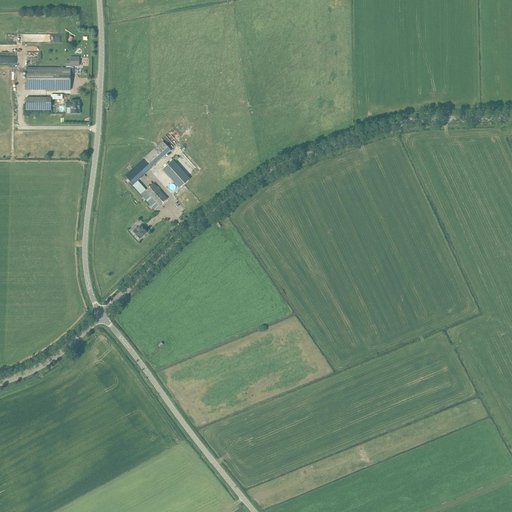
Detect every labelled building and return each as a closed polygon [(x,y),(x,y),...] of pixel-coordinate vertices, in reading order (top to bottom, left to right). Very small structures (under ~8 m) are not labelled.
[(66,61),(66,66),(66,67),(26,67),(26,90),(70,90),(70,67),(73,67),(73,66),(79,66),(79,57),(70,57),(70,61),(66,61)] [(26,110),(46,110),(51,110),(51,98),(46,98),(26,98),(26,110)] [(65,102),(65,107),(70,107),(70,113),(79,113),(79,108),(78,108),(78,100),(70,100),(70,102),(65,102)] [(133,184),(169,152),(170,151),(162,141),(125,175),(133,184)] [(173,160),(162,170),(179,188),(183,184),(189,179),(173,160)] [(167,199),(153,183),(145,191),(159,206),(167,199)] [(155,209),(159,206),(145,191),(142,194),(155,209)] [(140,225),(137,228),(136,227),(132,230),(140,239),(147,232),(140,225)]
